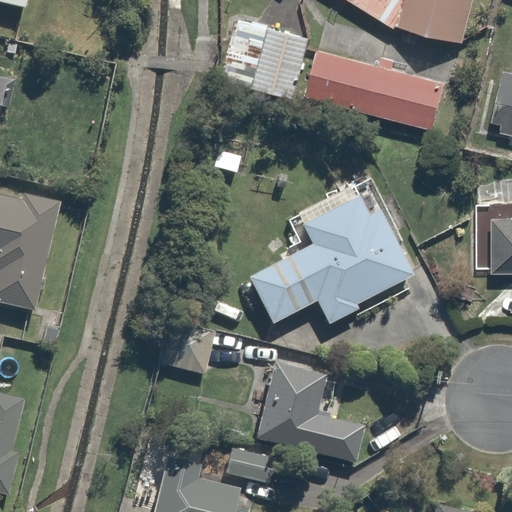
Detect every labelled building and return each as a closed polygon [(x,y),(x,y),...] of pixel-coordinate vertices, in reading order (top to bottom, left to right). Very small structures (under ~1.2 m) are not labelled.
[(26,0),(0,0),(0,7),(24,13),(26,0)] [(467,41),(476,0),(355,0),(401,29),(402,24),(467,41)] [(254,87),(272,27),(240,17),(221,77),(254,87)] [(272,27),(254,87),(295,100),(314,40),(272,27)] [(447,83),(323,47),(309,97),(433,132),(447,83)] [(511,75),(505,74),(494,118),(504,120),(500,135),(511,137),(511,75)] [(0,77),(0,131),(4,132),(17,82),(0,77)] [(243,152),(218,144),(211,166),(236,174),(243,152)] [(327,318),(415,276),(382,208),(369,214),(354,182),(296,210),(313,245),(248,276),(273,327),(320,304),(327,318)] [(0,303),(37,313),(63,208),(23,198),(22,205),(0,199),(0,303)] [(511,216),(494,217),(496,275),(511,274),(511,216)] [(215,332),(168,319),(156,361),(203,374),(215,332)] [(328,373),(277,361),(259,439),(310,451),(319,413),(328,373)] [(0,491),(6,493),(28,403),(0,395),(0,491)] [(367,424),(319,413),(310,451),(310,454),(358,465),(367,424)] [(227,443),(220,475),(266,485),(273,453),(227,443)] [(201,462),(168,454),(154,511),(242,511),(247,492),(197,480),(201,462)] [(419,511),(413,511),(412,511),(480,511),(481,510),(442,502),(439,511),(419,511)]
